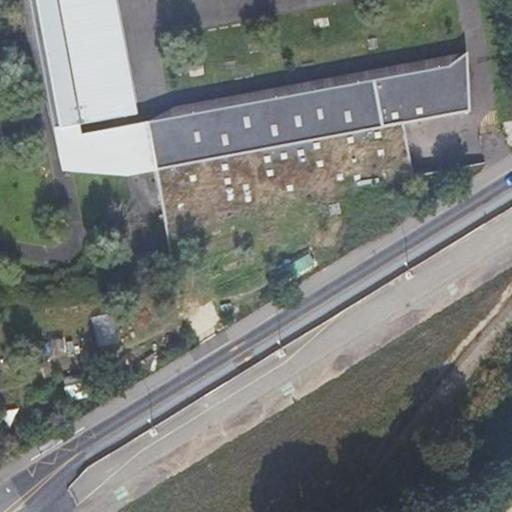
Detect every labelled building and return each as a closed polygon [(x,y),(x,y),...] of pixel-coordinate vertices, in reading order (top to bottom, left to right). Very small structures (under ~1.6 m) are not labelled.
[(128,122),(110,0),(24,0),(43,139),(128,122)] [(156,178),(163,217),(413,175),(403,124),(469,112),(467,51),(447,65),(176,115),(174,106),(145,121),(156,178)] [(174,106),(176,115),(447,65),(467,51),(174,106)] [(145,121),(117,128),(125,175),(156,178),(145,121)] [(63,169),(125,175),(117,128),(58,139),(63,169)]
